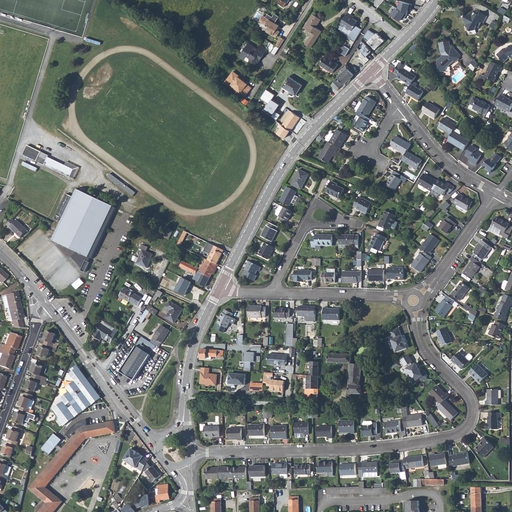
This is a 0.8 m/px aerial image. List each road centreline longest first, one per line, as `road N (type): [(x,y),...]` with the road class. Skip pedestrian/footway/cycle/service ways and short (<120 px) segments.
road 1 (residential): [(207,453),(384,447),(462,431),(472,414),(468,398),(425,352),(414,308)]
road 2 (tertiary): [(220,286),(289,158),(371,72)]
road 3 (unknown): [(95,283),(126,202),(73,183),(50,220),(51,241)]
road 4 (residential): [(55,316),(159,454)]
road 5 (residential): [(163,438),(148,433),(55,316)]
road 6 (residential): [(185,399),(324,405)]
road 7 (residential): [(400,106),(455,169),(497,194)]
road 8 (residential): [(439,511),(428,494),(327,504),(320,511)]
road 9 (residential): [(404,299),(274,292)]
road 10 (residential): [(497,194),(419,294)]
